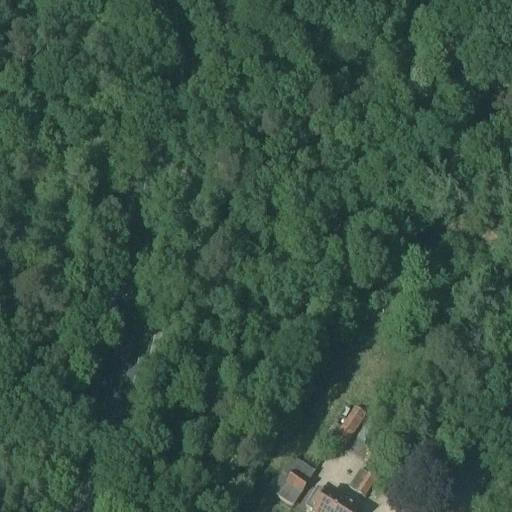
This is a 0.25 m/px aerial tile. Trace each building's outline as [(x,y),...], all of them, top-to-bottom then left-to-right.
[(447,274),(432,295),(444,303),(459,283),(447,274)] [(480,294),(462,282),(445,306),(463,318),(480,294)] [(341,457),(353,439),(365,419),(352,411),(340,430),(328,449),(341,457)] [(375,485),(388,464),(372,454),(365,465),(372,469),(366,479),(375,485)] [(285,488),(277,501),(291,510),(299,497),(302,498),(308,487),(292,476),(291,478),(285,474),(279,482),(286,487),(285,488)] [(314,492),(304,508),(310,511),(351,511),(326,496),(325,498),(314,492)]
